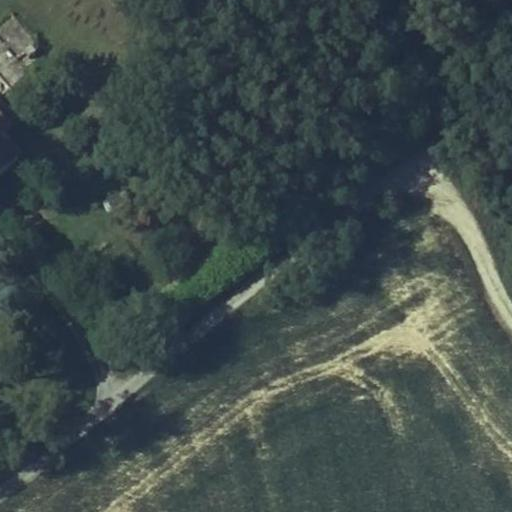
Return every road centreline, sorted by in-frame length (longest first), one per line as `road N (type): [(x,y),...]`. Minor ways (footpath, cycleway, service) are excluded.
road 1 (residential): [(410,157),(0,484)]
road 2 (unknown): [(120,388),(0,227)]
